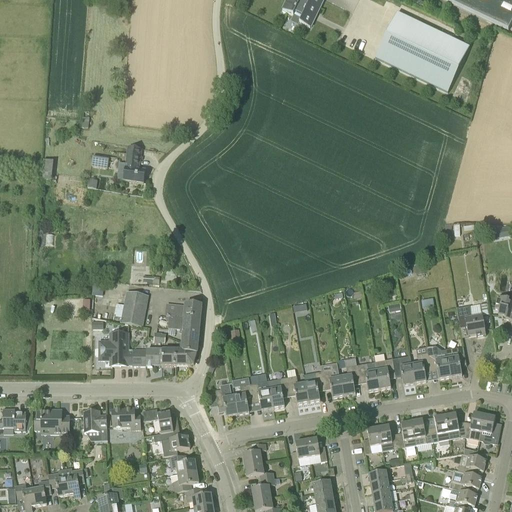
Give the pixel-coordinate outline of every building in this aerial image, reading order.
[(288,0),(282,13),(293,18),(295,15),(302,18),(299,24),(310,29),(324,0),(322,0),(288,0)] [(511,0),(441,0),(491,23),(509,32),(511,26),(511,0)] [(471,49),(397,12),(386,36),(374,60),(448,96),(471,49)] [(88,130),(90,119),(82,118),(81,129),(88,130)] [(138,171),(140,152),(127,149),(123,182),(144,185),(145,173),(138,171)] [(107,169),(109,160),(91,158),(90,166),(107,169)] [(53,163),(43,162),(41,182),(51,183),(53,163)] [(449,238),(452,225),(444,226),(441,236),(449,238)] [(495,230),(496,239),(508,238),(507,228),(495,230)] [(417,278),(426,275),(423,267),(414,269),(417,278)] [(159,286),(160,278),(147,277),(147,285),(159,286)] [(101,296),(102,287),(94,286),(93,295),(101,296)] [(143,329),(149,298),(126,293),(120,325),(143,329)] [(511,322),(511,304),(510,304),(511,302),(498,299),(495,311),(499,312),(498,317),(503,318),(503,321),(511,322)] [(422,310),(434,308),(433,300),(421,302),(422,310)] [(184,306),(167,305),(165,318),(168,318),(200,321),(201,307),(184,306)] [(487,305),(479,306),(481,318),(489,316),(487,305)] [(485,337),(483,324),(481,318),(471,319),(469,308),(456,311),(460,330),(466,329),(468,338),(476,336),(476,338),(485,337)] [(200,321),(168,318),(167,330),(180,332),(199,333),(200,321)] [(104,325),(92,325),(92,333),(104,333),(104,325)] [(197,346),(199,333),(180,332),(179,335),(182,336),(181,344),(197,346)] [(232,343),(241,342),(239,333),(231,334),(232,343)] [(132,368),(132,351),(128,351),(128,336),(111,336),(112,344),(102,344),(103,363),(112,363),(112,368),(132,368)] [(196,355),(197,355),(197,346),(181,344),(180,351),(179,351),(178,353),(196,355)] [(445,352),(441,353),(435,348),(427,350),(428,355),(431,374),(437,373),(439,382),(450,380),(445,352)] [(450,380),(462,378),(460,369),(467,368),(463,349),(452,351),(445,352),(450,380)] [(175,368),(175,351),(162,351),(133,351),(132,368),(162,368),(175,368)] [(190,368),(194,366),(193,366),(196,355),(178,353),(179,351),(175,351),(175,368),(190,368)] [(415,386),(426,384),(425,375),(431,374),(428,355),(417,357),(418,366),(411,367),(415,386)] [(404,368),(403,360),(392,362),(396,380),(402,379),(403,388),(415,386),(411,367),(404,368)] [(379,392),(391,390),(389,382),(396,380),(392,362),(375,365),(376,373),(379,392)] [(369,374),(367,366),(357,368),(360,387),(366,386),(368,394),(379,392),(376,373),(369,374)] [(344,398),(355,396),(354,388),(360,387),(357,368),(346,370),(348,378),(341,379),(344,398)] [(308,405),(320,403),(318,394),(325,393),(322,377),(321,374),(311,376),(312,384),(305,386),(308,405)] [(334,381),(333,375),(322,377),(325,393),(331,392),(332,401),(344,398),(341,379),(334,381)] [(298,387),(297,379),(286,380),(289,399),(295,398),(297,407),(308,405),(305,386),(298,387)] [(273,411),(285,409),(283,400),(289,399),(286,380),(275,382),(277,391),(270,392),(273,411)] [(238,417),(234,398),(232,385),(220,387),(221,392),(215,393),(218,412),(225,411),(226,419),(238,417)] [(263,393),(261,385),(251,387),(254,406),(260,404),(261,413),(273,411),(270,392),(263,393)] [(238,417),(249,415),(248,407),(254,406),(251,387),(240,389),(241,397),(234,398),(238,417)] [(134,418),(134,410),(125,411),(125,412),(112,412),(113,430),(131,430),(131,432),(141,432),(140,418),(134,418)] [(158,416),(158,411),(144,413),(145,423),(158,421),(161,436),(176,433),(176,434),(179,433),(177,419),(171,420),(170,414),(158,416)] [(26,433),(26,415),(15,415),(15,412),(3,412),(3,421),(0,420),(0,430),(14,430),(14,433),(26,433)] [(62,419),(62,413),(50,413),(50,414),(38,414),(38,423),(35,423),(35,433),(41,433),(41,436),(70,436),(70,419),(62,419)] [(100,418),(100,413),(83,414),(84,435),(87,435),(92,443),(101,442),(100,431),(107,431),(106,418),(100,418)] [(479,442),(484,417),(474,415),(471,426),(464,425),(464,439),(479,442)] [(458,426),(456,416),(445,418),(449,442),(464,439),(464,425),(458,426)] [(499,446),(503,426),(494,424),(495,420),(484,417),(479,442),(499,446)] [(433,445),(449,442),(445,418),(434,420),(436,430),(430,431),(433,445)] [(424,432),(423,422),(412,424),(416,448),(433,445),(430,431),(424,432)] [(399,451),(416,448),(412,424),(401,426),(402,436),(397,437),(399,451)] [(391,438),(389,428),(378,430),(382,454),(399,451),(397,437),(391,438)] [(366,457),(382,454),(378,430),(367,432),(369,441),(363,443),(366,457)] [(177,440),(176,434),(176,433),(161,436),(154,438),(155,444),(162,443),(163,447),(170,446),(172,454),(190,451),(188,438),(177,440)] [(319,450),(317,441),(306,443),(309,459),(320,458),(321,465),(327,464),(325,449),(319,450)] [(293,469),(299,468),(298,461),(309,459),(306,443),(295,444),(297,454),(291,455),(293,469)] [(245,468),(262,465),(260,454),(266,453),(265,446),(252,449),(253,455),(243,456),(245,468)] [(474,453),(472,459),(486,462),(488,457),(474,453)] [(187,464),(186,458),(169,461),(171,472),(177,471),(178,477),(197,474),(195,462),(187,464)] [(483,474),(486,462),(472,459),(469,458),(466,469),(459,468),(457,474),(464,476),(464,475),(471,478),(471,477),(473,471),(483,474)] [(264,477),(262,465),(245,468),(247,480),(260,477),(261,483),(274,481),(273,475),(264,477)] [(81,500),(78,486),(85,485),(84,479),(82,472),(72,474),(73,479),(66,480),(69,497),(73,497),(74,501),(81,500)] [(370,487),(388,484),(386,473),(368,476),(370,487)] [(189,493),(191,493),(190,487),(199,485),(197,474),(178,477),(179,484),(173,485),(175,496),(186,494),(189,493)] [(471,478),(464,475),(464,476),(461,487),(454,485),(453,491),(467,495),(469,489),(479,491),(482,480),(471,477),(471,478)] [(60,482),(59,476),(48,478),(49,483),(51,491),(57,490),(58,499),(69,497),(66,480),(60,482)] [(254,503),(271,500),(269,488),(275,487),(274,481),(261,483),(262,489),(252,491),(254,503)] [(51,491),(49,483),(39,485),(40,491),(33,492),(36,509),(47,507),(45,497),(51,496),(51,491)] [(314,497),(332,494),(330,483),(313,486),(314,497)] [(372,497),(390,494),(388,484),(370,487),(372,497)] [(27,493),(26,487),(15,489),(17,502),(24,501),(25,511),(32,511),(32,509),(36,509),(33,492),(27,493)] [(99,511),(119,508),(118,502),(123,501),(121,490),(105,493),(106,499),(98,500),(99,511)] [(202,491),(191,493),(189,493),(186,494),(187,505),(193,504),(194,510),(213,507),(211,496),(203,497),(202,491)] [(467,495),(453,491),(452,494),(451,493),(449,501),(450,501),(450,503),(448,509),(461,511),(462,511),(464,506),(474,509),(477,497),(467,495)] [(316,507),(334,504),(332,494),(314,497),(316,507)] [(374,507),(391,504),(390,494),(372,497),(374,507)] [(273,511),(271,500),(254,503),(255,511),(279,511),(279,510),(273,511)]
